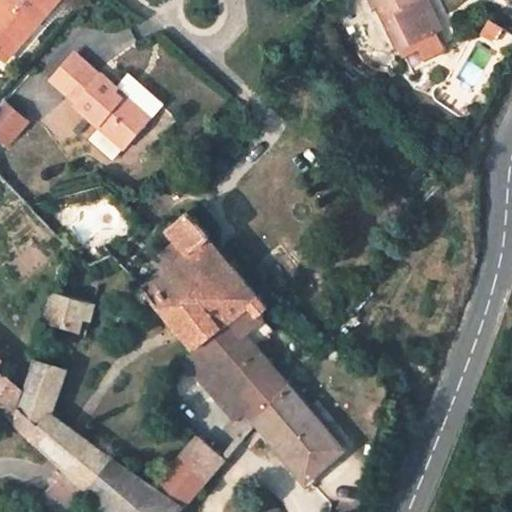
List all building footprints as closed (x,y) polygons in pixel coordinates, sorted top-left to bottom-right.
[(6,0),(0,7),(0,53),(6,58),(56,0),(6,0)] [(367,0),(372,9),(378,6),(400,50),(436,32),(421,0),(367,0)] [(426,0),(421,0),(436,32),(441,30),(426,0)] [(504,42),(508,23),(487,20),(484,39),(504,42)] [(82,63),(72,55),(52,77),(62,86),(82,63)] [(77,101),(75,103),(124,147),(150,116),(129,98),(127,100),(117,91),(118,88),(102,73),(99,75),(84,61),(82,63),(62,86),(61,87),(77,101)] [(361,75),(356,81),(363,88),(369,83),(361,75)] [(134,93),(129,98),(150,116),(155,111),(134,93)] [(0,135),(3,138),(26,111),(8,95),(0,104),(0,135)] [(161,254),(168,265),(143,286),(138,290),(137,294),(138,297),(142,300),(145,300),(148,298),(150,296),(194,347),(253,303),(260,314),(263,311),(269,306),(259,294),(257,295),(210,237),(212,236),(190,210),(169,230),(177,239),(161,254)] [(87,301),(57,292),(48,323),(77,332),(81,319),(87,301)] [(95,303),(87,301),(81,319),(90,321),(95,303)] [(342,445),(258,347),(260,314),(253,303),(194,347),(246,408),(236,418),(303,482),(342,445)] [(194,347),(186,359),(236,418),(246,408),(194,347)] [(23,391),(11,422),(63,468),(84,486),(107,454),(52,413),(65,370),(35,359),(23,391)] [(3,373),(0,376),(0,409),(11,422),(23,391),(3,373)] [(107,454),(84,486),(110,511),(178,511),(202,484),(225,459),(197,436),(153,485),(107,454)] [(84,486),(63,468),(41,497),(60,511),(66,511),(84,486)]
